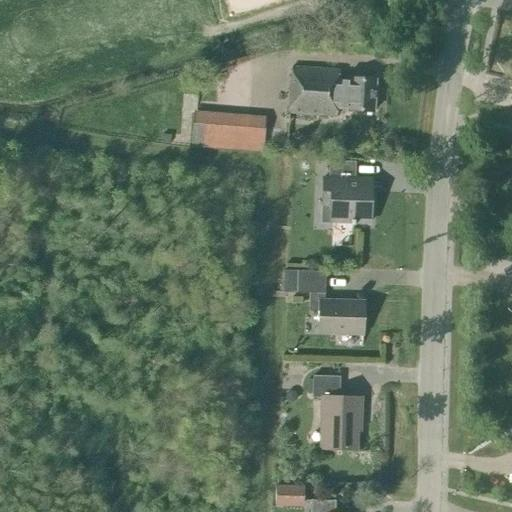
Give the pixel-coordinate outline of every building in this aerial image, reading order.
[(349,81),(338,80),(338,71),(290,68),(287,114),(335,117),(336,110),(348,110),(347,111),(373,112),(375,80),(350,79),(349,81)] [(191,145),(212,146),(214,116),(193,115),(191,145)] [(369,223),(370,192),(347,191),(347,179),(354,179),(354,163),(328,162),(327,178),(322,178),(321,206),(329,206),(329,222),(351,223),(351,225),(353,225),(354,223),(369,223)] [(361,334),(362,303),(324,302),(324,271),(282,270),(282,293),(309,294),(308,312),(318,312),(317,333),(361,334)] [(359,420),(360,398),(338,398),(338,377),(312,377),(311,397),(320,398),(319,449),(355,450),(356,420),(359,420)] [(286,509),(287,489),(275,488),(274,509),(286,509)] [(333,511),(334,501),(310,500),(309,511),(333,511)]
